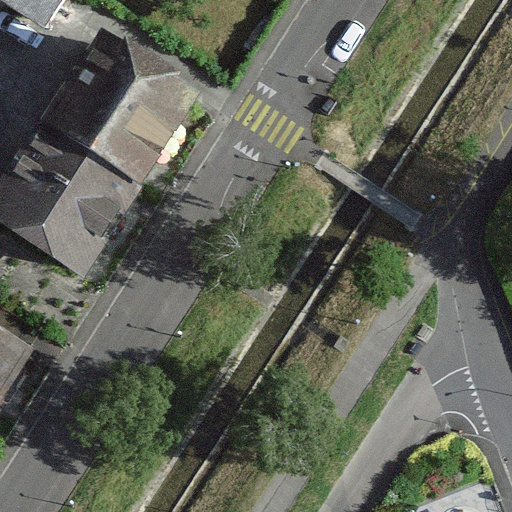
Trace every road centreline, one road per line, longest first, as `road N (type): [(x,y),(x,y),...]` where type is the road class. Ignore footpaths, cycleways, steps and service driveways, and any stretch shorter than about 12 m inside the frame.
road 1 (residential): [(8,511),(338,0)]
road 2 (residential): [(511,137),(444,241),(511,422)]
